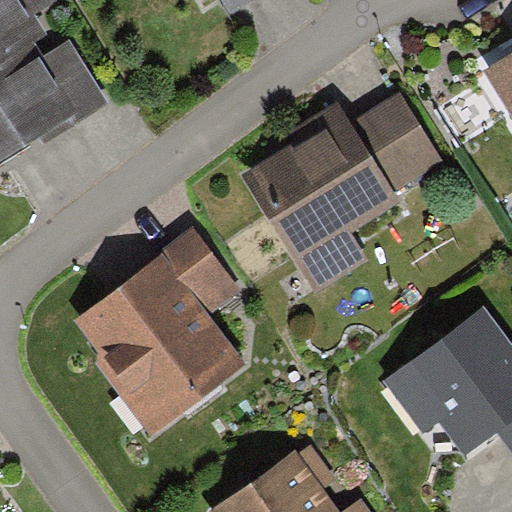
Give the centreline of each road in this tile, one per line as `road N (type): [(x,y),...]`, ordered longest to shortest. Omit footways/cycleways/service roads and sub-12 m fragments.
road 1 (residential): [(371,0),(0,278)]
road 2 (residential): [(0,383),(90,511)]
